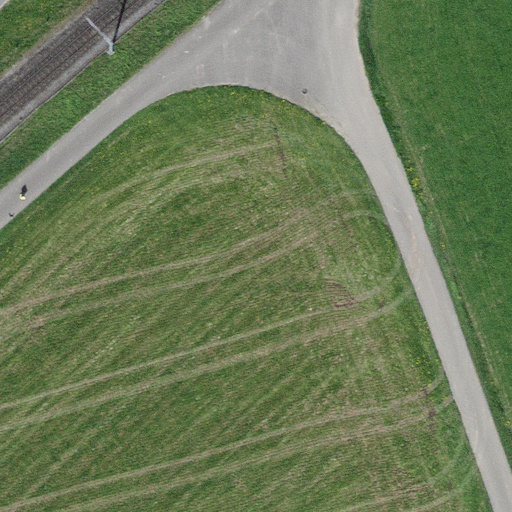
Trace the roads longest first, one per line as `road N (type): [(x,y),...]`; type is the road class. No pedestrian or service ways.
road 1 (track): [(274,0),(380,158),(510,511)]
road 2 (track): [(0,213),(247,0)]
